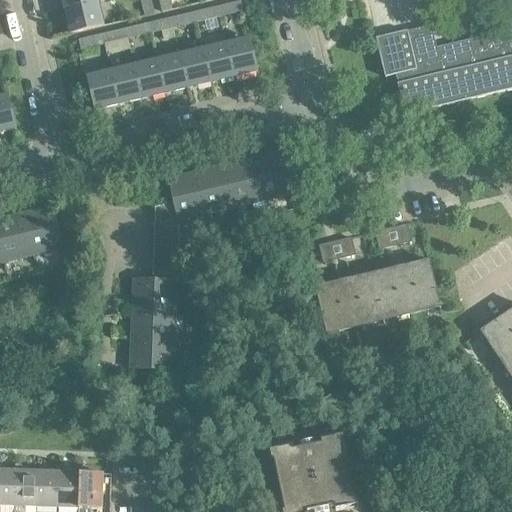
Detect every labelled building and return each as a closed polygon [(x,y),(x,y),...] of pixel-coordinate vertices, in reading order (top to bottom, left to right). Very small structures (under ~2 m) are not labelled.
[(95,0),(59,0),(62,11),(97,3),(95,0)] [(157,14),(153,0),(141,0),(145,17),(157,14)] [(173,10),(170,0),(159,0),(162,13),(173,10)] [(511,23),(499,26),(501,33),(435,49),(430,27),(417,30),(410,0),(409,0),(401,2),(400,0),(368,0),(378,38),(375,39),(384,78),(394,75),(403,115),(511,89),(511,23)] [(97,3),(62,11),(68,35),(102,27),(97,3)] [(220,11),(222,21),(243,16),(241,6),(220,11)] [(222,21),(220,11),(196,16),(198,26),(222,21)] [(198,26),(196,16),(174,22),(177,31),(198,26)] [(174,22),(151,27),(153,37),(177,31),(174,22)] [(153,37),(151,27),(127,33),(130,42),(153,37)] [(127,33),(103,38),(105,48),(130,42),(127,33)] [(105,48),(103,38),(78,44),(81,54),(105,48)] [(249,40),(228,44),(236,77),(256,72),(249,40)] [(236,77),(228,44),(204,50),(213,83),(236,77)] [(213,83),(204,50),(183,55),(191,88),(213,83)] [(183,55),(159,61),(167,94),(191,88),(183,55)] [(167,94),(159,61),(135,66),(143,99),(167,94)] [(135,66),(111,72),(118,105),(143,99),(135,66)] [(118,105),(111,72),(86,78),(94,111),(118,105)] [(5,97),(0,98),(0,134),(13,131),(5,97)] [(258,158),(268,200),(293,194),(283,153),(258,158)] [(268,200),(258,158),(228,165),(237,207),(268,200)] [(228,165),(199,172),(208,214),(237,207),(228,165)] [(208,214),(199,172),(167,180),(173,206),(176,221),(179,220),(208,214)] [(173,206),(155,210),(155,222),(179,223),(179,220),(176,221),(173,206)] [(52,208),(26,214),(35,257),(62,251),(52,208)] [(26,214),(0,220),(0,237),(6,263),(35,257),(26,214)] [(179,223),(155,222),(154,234),(179,235),(179,223)] [(406,227),(395,229),(397,238),(408,236),(406,227)] [(386,232),(374,234),(376,243),(388,240),(386,232)] [(179,235),(154,234),(154,246),(179,247),(179,235)] [(408,236),(397,238),(399,247),(411,245),(408,236)] [(350,240),(339,243),(341,252),(353,249),(350,240)] [(390,249),(388,240),(376,243),(379,252),(390,249)] [(321,256),(332,254),(330,245),(318,248),(321,256)] [(179,247),(154,246),(154,258),(178,259),(179,247)] [(355,258),(353,249),(341,252),(343,261),(355,258)] [(332,254),(321,256),(323,265),(334,263),(332,254)] [(178,259),(154,258),(153,270),(178,271),(178,259)] [(428,261),(399,268),(410,315),(439,308),(428,261)] [(410,315),(399,268),(370,275),(382,322),(410,315)] [(178,271),(153,270),(153,282),(174,282),(178,282),(178,271)] [(370,275),(342,282),(353,329),(382,322),(370,275)] [(174,282),(153,282),(132,281),(131,311),(173,313),(174,282)] [(353,329),(342,282),(313,289),(325,336),(353,329)] [(173,313),(131,311),(130,340),(173,342),(173,313)] [(511,346),(511,311),(479,333),(495,358),(511,346)] [(173,342),(130,340),(129,370),(172,371),(173,342)] [(511,346),(495,358),(511,382),(511,346)] [(277,462),(274,463),(283,511),(327,511),(328,511),(334,510),(334,511),(342,511),(354,510),(353,509),(349,509),(348,506),(353,500),(355,499),(345,449),(342,449),(336,445),(336,441),(340,441),(340,439),(321,443),(322,447),(315,448),(314,443),(300,446),(301,451),(295,452),(294,448),(275,452),(276,453),(280,452),(281,456),(277,462)] [(0,468),(0,507),(15,508),(17,475),(1,474),(1,470),(0,468)] [(17,468),(17,475),(15,508),(15,511),(26,511),(26,508),(37,509),(38,475),(24,475),(24,471),(20,468),(17,468)] [(53,476),(38,475),(37,509),(59,509),(60,469),(55,469),(53,471),(53,476)] [(60,469),(59,509),(80,510),(81,477),(66,476),(66,473),(64,469),(60,469)] [(82,470),(81,477),(80,510),(80,511),(91,511),(102,511),(103,477),(87,477),(87,473),(85,470),(82,470)]
